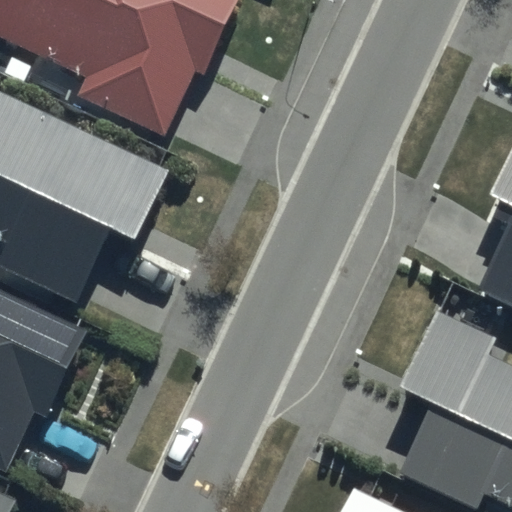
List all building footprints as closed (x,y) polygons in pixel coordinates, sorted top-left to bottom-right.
[(0,0),(0,37),(87,77),(79,94),(162,132),(192,67),(205,73),(238,0),(0,0)] [(172,170),(0,91),(0,268),(78,304),(111,231),(139,244),(172,170)] [(511,149),(490,195),(511,205),(511,225),(481,290),(511,304),(511,149)] [(0,467),(7,471),(34,411),(49,418),(90,329),(0,287),(0,467)] [(496,339),(438,312),(401,388),(434,404),(400,474),(477,511),(485,494),(511,506),(511,367),(488,356),(496,339)] [(404,511),(353,488),(342,511),(404,511)] [(0,489),(0,511),(10,511),(17,498),(0,489)]
